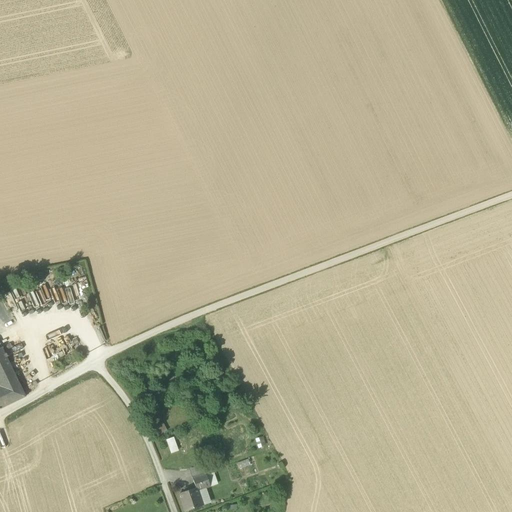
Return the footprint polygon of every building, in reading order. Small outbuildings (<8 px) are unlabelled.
[(0,344),(0,386),(1,388),(0,388),(0,409),(25,397),(2,348),(0,344)] [(163,423),(152,429),(156,437),(167,431),(163,423)] [(179,451),(173,437),(166,440),(171,454),(179,451)] [(266,446),(263,437),(255,439),(258,449),(266,446)] [(248,459),(237,463),(239,469),(250,465),(248,459)] [(192,478),(206,474),(203,465),(189,469),(192,478)] [(213,471),(206,474),(210,487),(218,485),(213,471)] [(196,488),(198,491),(206,489),(210,487),(206,474),(192,478),(195,488),(196,488)] [(179,494),(185,511),(203,506),(198,491),(196,488),(195,488),(179,494)] [(211,503),(206,489),(198,491),(203,506),(211,503)]
